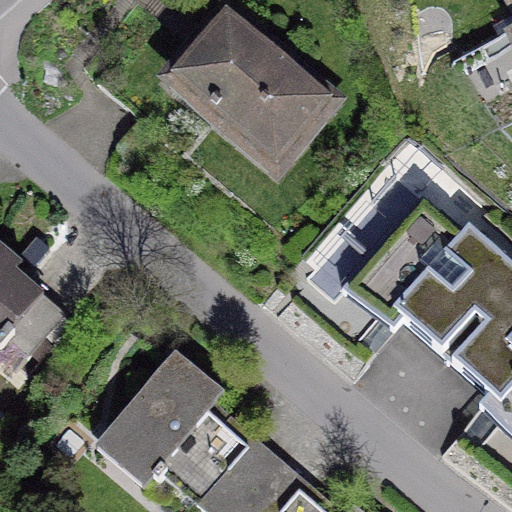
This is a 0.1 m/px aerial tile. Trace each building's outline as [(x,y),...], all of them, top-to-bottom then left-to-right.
[(330,105),(223,17),(169,83),(276,170),(330,105)] [(403,327),(446,364),(511,287),(511,268),(468,230),(462,236),(422,202),(343,294),(393,337),(403,327)] [(9,260),(0,251),(0,351),(7,344),(28,362),(64,319),(12,274),(13,268),(9,260)] [(511,287),(446,364),(488,400),(478,411),(511,440),(511,287)] [(160,476),(202,511),(239,511),(274,473),(208,417),(223,400),(175,359),(95,452),(144,494),(160,476)] [(319,511),(274,473),(239,511),(319,511)]
